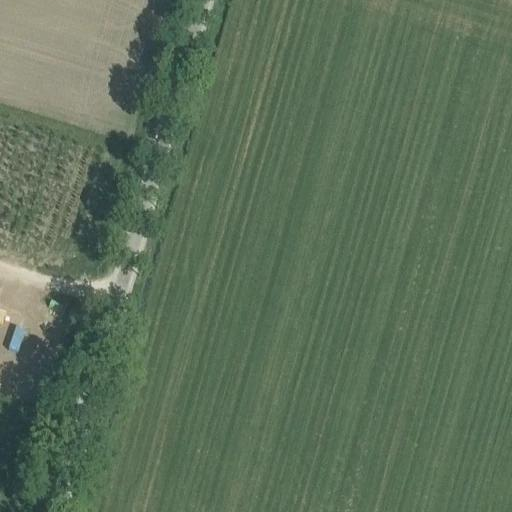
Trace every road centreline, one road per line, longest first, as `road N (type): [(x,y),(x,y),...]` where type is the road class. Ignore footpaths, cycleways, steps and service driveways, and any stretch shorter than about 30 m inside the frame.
road 1 (unclassified): [(115,301),(203,0)]
road 2 (unclassified): [(54,511),(115,301)]
